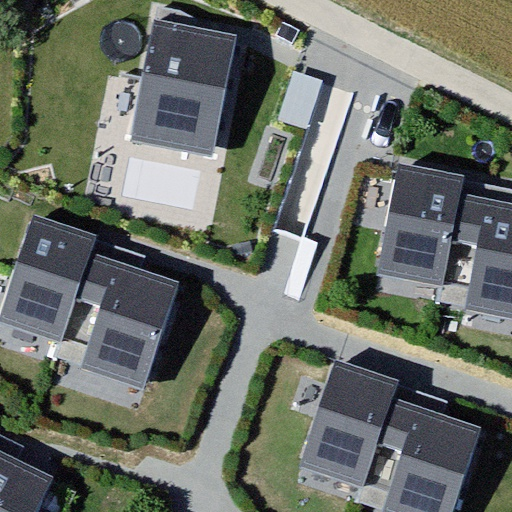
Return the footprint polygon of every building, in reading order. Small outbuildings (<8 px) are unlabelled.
[(234,37),(156,22),(132,145),(210,161),(234,37)] [(462,179),(401,167),(379,278),(440,290),(449,244),(458,199),(462,179)] [(511,209),(458,199),(449,244),(480,250),(467,314),(511,322),(511,209)] [(95,240),(34,220),(0,322),(0,326),(60,346),(75,301),(89,257),(95,240)] [(180,287),(89,257),(75,301),(101,309),(81,369),(146,390),(180,287)] [(400,384),(339,364),(304,471),(365,491),(380,446),(394,402),(400,384)] [(457,511),(484,431),(394,402),(380,446),(405,454),(386,511),(457,511)] [(37,511),(51,483),(0,458),(0,511),(37,511)]
